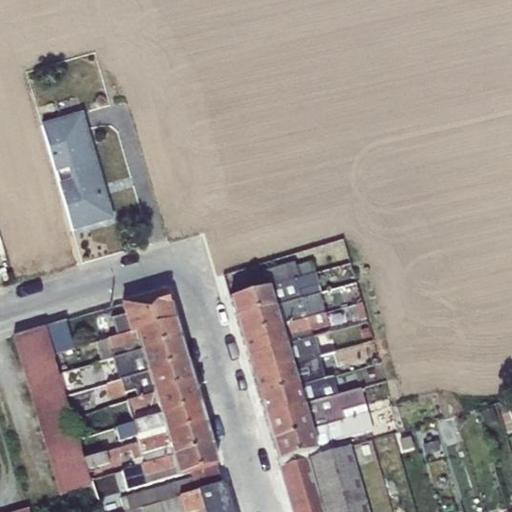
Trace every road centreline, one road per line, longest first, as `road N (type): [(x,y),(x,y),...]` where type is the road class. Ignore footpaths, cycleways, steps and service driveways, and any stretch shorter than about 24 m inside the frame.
road 1 (residential): [(201,302),(178,265),(0,316)]
road 2 (residential): [(201,302),(262,511)]
